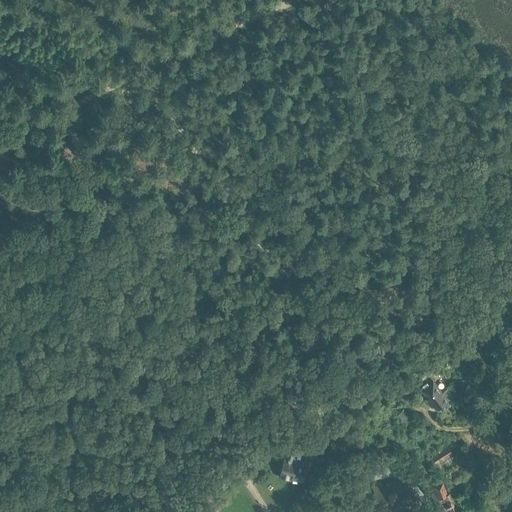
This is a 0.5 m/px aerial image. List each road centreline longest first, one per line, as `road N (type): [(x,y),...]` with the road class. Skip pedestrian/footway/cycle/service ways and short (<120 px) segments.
road 1 (track): [(0,139),(290,0)]
road 2 (track): [(434,511),(430,498),(400,474),(353,478),(342,464),(324,428),(315,330)]
road 3 (track): [(0,393),(67,419),(122,511)]
